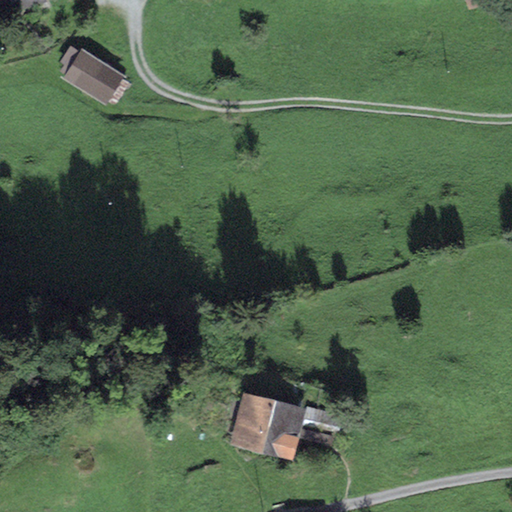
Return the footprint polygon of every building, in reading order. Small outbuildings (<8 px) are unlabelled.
[(0,0),(0,2),(2,10),(36,0),(0,0)] [(64,70),(114,101),(125,83),(72,49),(64,60),(69,63),(64,70)] [(241,422),(249,424),(293,437),(299,413),(247,398),(241,422)] [(303,427),(334,435),(339,417),(308,410),(303,427)] [(294,437),(293,437),(249,424),(244,443),(289,456),(294,437)]
